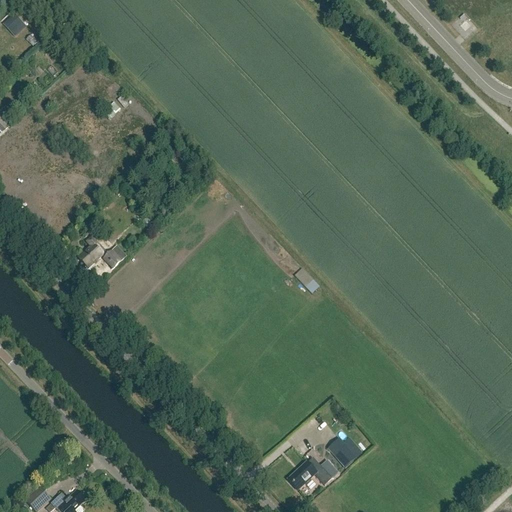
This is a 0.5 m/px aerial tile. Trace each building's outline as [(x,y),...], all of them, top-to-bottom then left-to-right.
[(15,38),(26,28),(14,15),(3,25),(15,38)] [(115,103),(104,112),(111,120),(121,111),(115,103)] [(0,137),(12,126),(0,113),(0,137)] [(88,270),(103,256),(97,250),(100,247),(92,238),(86,243),(91,248),(78,259),(82,263),(80,264),(80,266),(84,270),(86,270),(87,269),(88,270)] [(114,269),(126,258),(116,248),(105,259),(114,269)] [(299,270),(291,277),(308,295),(316,288),(299,270)] [(344,469),(356,459),(339,440),(328,450),(344,469)] [(314,476),(324,487),(332,480),(313,459),(289,481),(297,491),(310,479),(314,476)] [(33,511),(39,511),(51,501),(39,488),(24,503),(33,511)] [(80,507),(86,501),(77,492),(68,501),(62,495),(51,505),(56,510),(57,511),(82,511),(83,511),(83,510),(80,507)]
